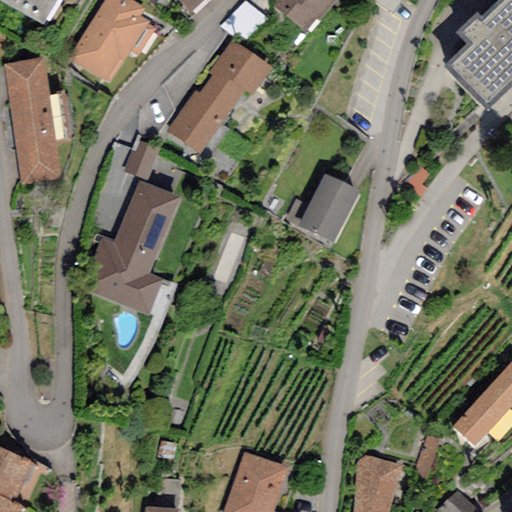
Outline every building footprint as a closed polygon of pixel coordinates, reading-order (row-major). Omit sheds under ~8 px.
[(60,0),(0,0),(0,3),(43,31),(60,0)] [(144,13),(123,0),(106,0),(67,62),(105,86),(107,84),(110,86),(122,66),(124,67),(132,55),(137,59),(155,31),(139,21),(144,13)] [(208,0),(172,0),(189,18),(208,0)] [(340,0),(274,0),(271,4),(306,35),(316,23),(318,25),(340,0)] [(511,0),(505,0),(480,24),(476,20),(454,41),(466,53),(442,74),(486,120),(511,95),(511,0)] [(228,26),(250,46),(271,23),(249,3),(228,26)] [(272,73),(230,43),(207,75),(211,78),(199,95),(195,92),(165,133),(199,158),(244,95),(252,100),(272,73)] [(44,62),(4,67),(20,189),(60,184),(55,148),(70,146),(63,96),(48,98),(44,62)] [(160,151),(135,142),(134,143),(122,174),(147,184),(160,151)] [(326,180),(297,231),(332,251),(361,199),(326,180)] [(179,203),(137,185),(113,246),(100,241),(82,293),(148,318),(163,284),(149,279),(179,203)] [(511,366),(451,433),(474,453),(511,411),(511,366)] [(0,501),(13,507),(33,468),(0,451),(0,501)] [(274,511),(289,472),(244,455),(224,511),(274,511)] [(369,458),(356,458),(351,511),(389,511),(402,470),(396,467),(381,461),(369,458)] [(461,491),(445,511),(481,511),(484,508),(461,491)] [(0,511),(23,511),(24,511),(13,507),(0,501),(0,511)]
